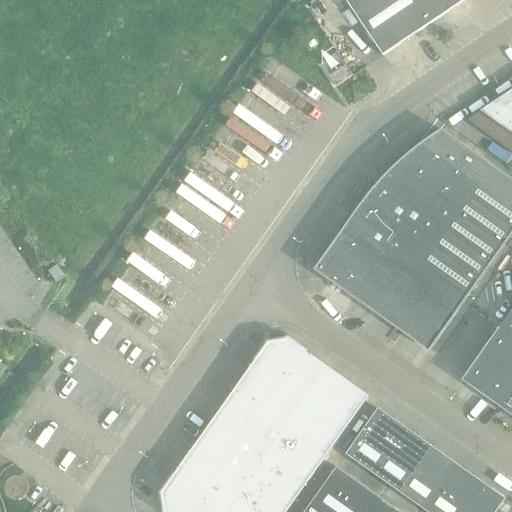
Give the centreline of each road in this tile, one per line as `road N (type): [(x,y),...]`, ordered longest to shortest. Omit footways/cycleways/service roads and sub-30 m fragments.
road 1 (unclassified): [(261,281),(362,127),(511,27)]
road 2 (unclassified): [(261,281),(511,465)]
road 3 (unclassified): [(99,511),(261,281)]
